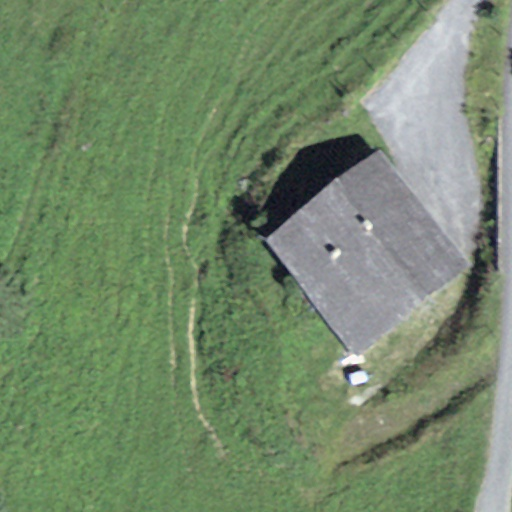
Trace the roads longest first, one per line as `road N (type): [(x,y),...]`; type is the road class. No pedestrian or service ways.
road 1 (track): [(471,0),(427,59),(406,125),(409,160),(450,219)]
road 2 (unclassified): [(495,511),(511,346)]
